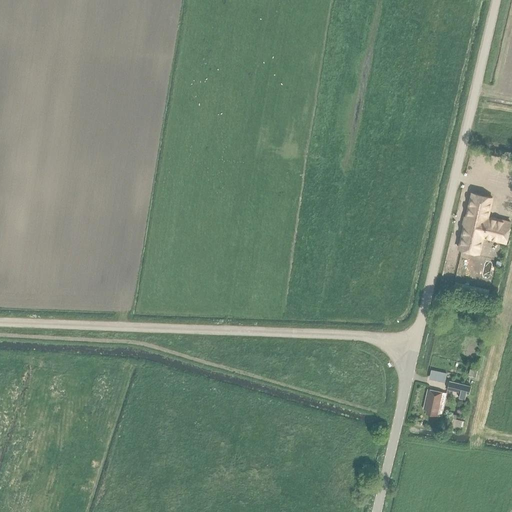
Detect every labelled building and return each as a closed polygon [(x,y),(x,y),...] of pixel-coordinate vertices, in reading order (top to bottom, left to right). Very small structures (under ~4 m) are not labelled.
[(492,197),(472,193),(466,217),(464,217),(463,224),(464,224),(459,249),(478,253),(482,237),(506,242),(510,222),(487,217),(492,197)] [(430,377),(446,381),(448,372),(432,368),(430,377)] [(470,369),(468,376),(476,378),(477,371),(470,369)] [(474,387),(449,381),(447,389),(458,392),(456,397),(465,399),(467,393),(472,394),(474,387)] [(447,393),(427,389),(423,409),(426,410),(426,413),(442,417),(447,393)] [(461,427),(463,427),(464,421),(456,419),(457,415),(453,414),(451,428),(460,430),(461,427)]
